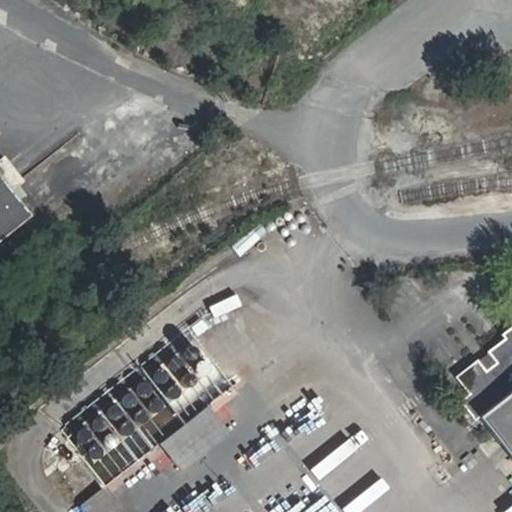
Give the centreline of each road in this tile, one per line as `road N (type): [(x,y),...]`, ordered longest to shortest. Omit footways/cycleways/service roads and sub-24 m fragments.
road 1 (unclassified): [(462,0),(347,85),(332,146),(334,180),(357,217),(403,242),(511,230)]
road 2 (unknown): [(332,146),(131,79),(0,63)]
